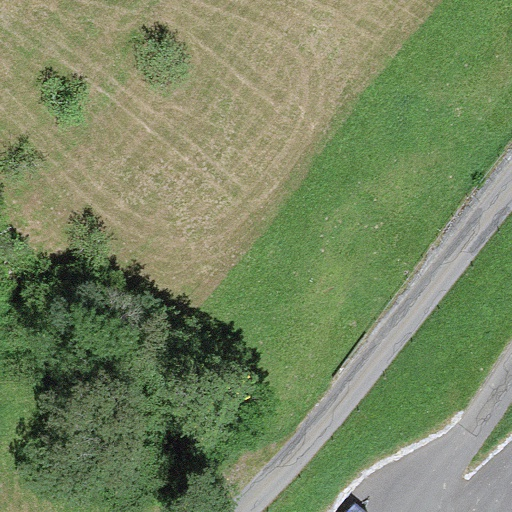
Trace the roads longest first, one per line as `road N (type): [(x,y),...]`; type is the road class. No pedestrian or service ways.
road 1 (unclassified): [(511,186),(242,511)]
road 2 (track): [(511,360),(407,511)]
